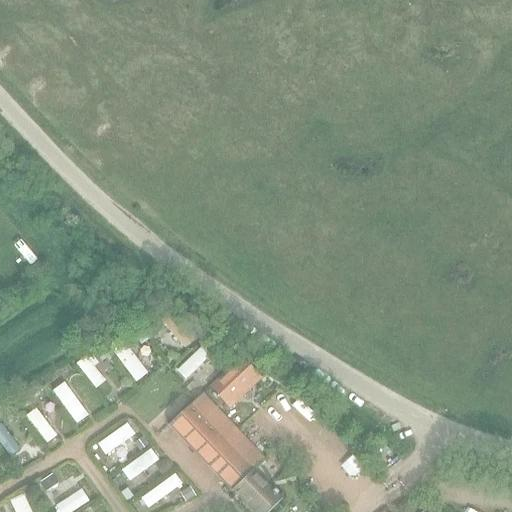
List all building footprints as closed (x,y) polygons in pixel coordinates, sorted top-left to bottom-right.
[(196,340),(173,316),(163,325),(185,349),(196,340)] [(154,326),(147,332),(151,337),(159,332),(154,326)] [(141,332),(114,352),(122,363),(149,342),(141,332)] [(102,342),(91,350),(97,358),(108,351),(102,342)] [(203,347),(178,372),(186,381),(212,356),(203,347)] [(87,357),(77,365),(97,390),(107,382),(96,368),(99,365),(93,357),(89,360),(87,357)] [(243,357),(209,388),(227,409),(262,377),(243,357)] [(52,372),(42,379),(46,385),(57,378),(52,372)] [(37,379),(25,387),(32,397),(43,389),(37,379)] [(85,415),(67,389),(56,397),(75,422),(85,415)] [(202,394),(168,427),(252,511),(268,511),(281,499),(253,471),(265,460),(202,394)] [(58,437),(37,410),(27,418),(48,445),(58,437)] [(21,451),(2,425),(0,427),(0,443),(11,458),(21,451)] [(128,425),(102,443),(109,453),(135,435),(128,425)] [(143,437),(133,445),(139,453),(149,445),(143,437)] [(152,451),(127,469),(134,480),(160,461),(152,451)] [(165,459),(155,466),(162,476),(171,469),(165,459)] [(52,475),(40,482),(46,491),(58,484),(52,475)] [(176,476),(142,500),(149,510),(183,486),(176,476)] [(189,486),(179,492),(184,501),(195,495),(189,486)] [(82,491),(57,508),(60,511),(77,511),(90,503),(82,491)] [(31,511),(25,497),(12,503),(15,511),(31,511)]
